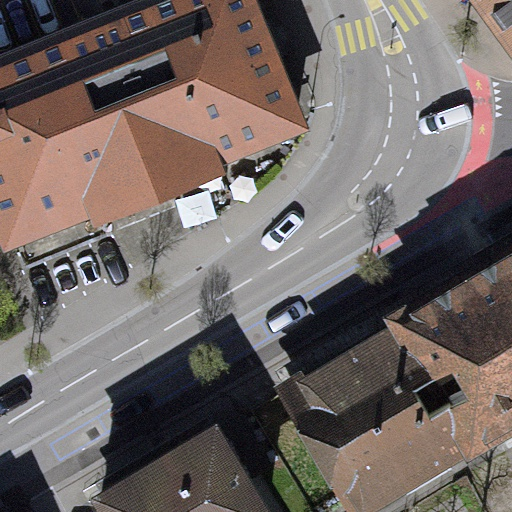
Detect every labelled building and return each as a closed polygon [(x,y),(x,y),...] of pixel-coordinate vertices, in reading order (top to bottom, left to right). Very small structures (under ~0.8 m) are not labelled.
[(253,0),(132,0),(0,53),(0,211),(16,250),(307,133),(253,0)] [(511,0),(492,0),(511,27),(511,0)] [(511,257),(402,320),(470,439),(511,415),(511,257)] [(470,439),(402,320),(290,384),(358,503),(470,439)] [(269,511),(216,424),(105,490),(117,511),(269,511)]
